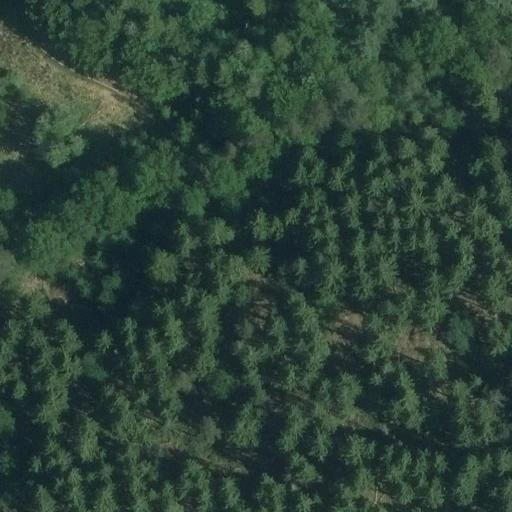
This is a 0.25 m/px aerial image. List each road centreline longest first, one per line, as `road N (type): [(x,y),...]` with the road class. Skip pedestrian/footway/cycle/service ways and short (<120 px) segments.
road 1 (track): [(160,182),(332,96),(511,38)]
road 2 (track): [(0,262),(160,182)]
